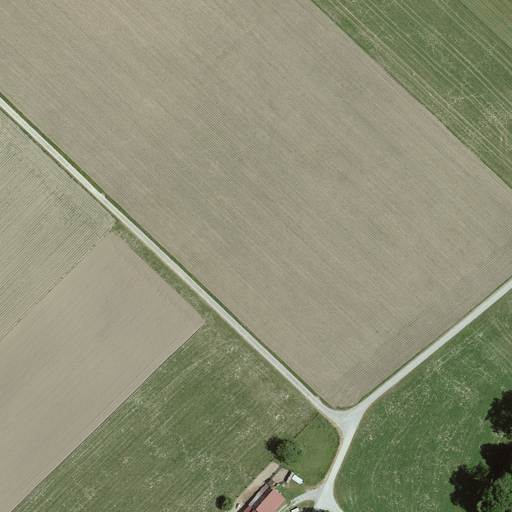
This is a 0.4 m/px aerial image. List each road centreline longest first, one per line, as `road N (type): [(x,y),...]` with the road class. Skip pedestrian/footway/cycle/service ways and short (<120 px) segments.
road 1 (unclassified): [(351,426),(324,410),(0,100)]
road 2 (unclassified): [(511,285),(365,402),(351,426)]
